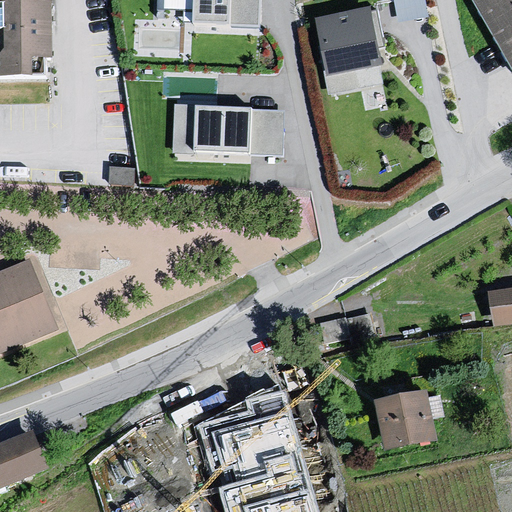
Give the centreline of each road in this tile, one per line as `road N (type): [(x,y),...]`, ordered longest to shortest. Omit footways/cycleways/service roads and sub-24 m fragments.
road 1 (tertiary): [(0,430),(226,337),(511,176)]
road 2 (track): [(226,337),(225,368),(60,466)]
